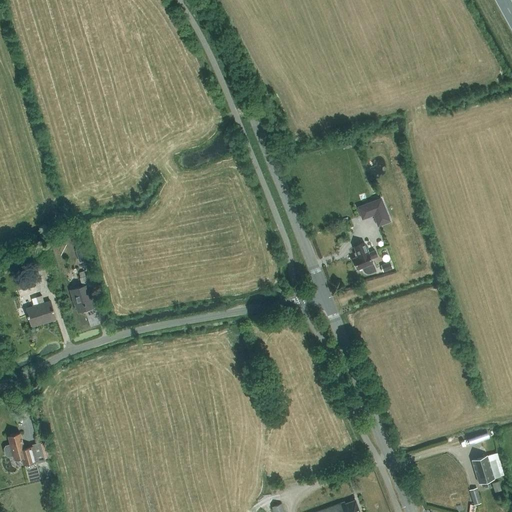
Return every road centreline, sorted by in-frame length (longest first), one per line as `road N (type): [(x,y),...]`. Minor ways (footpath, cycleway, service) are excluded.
road 1 (unclassified): [(0,387),(107,338),(325,292)]
road 2 (tertiary): [(325,292),(198,0)]
road 3 (tertiary): [(411,511),(325,292)]
